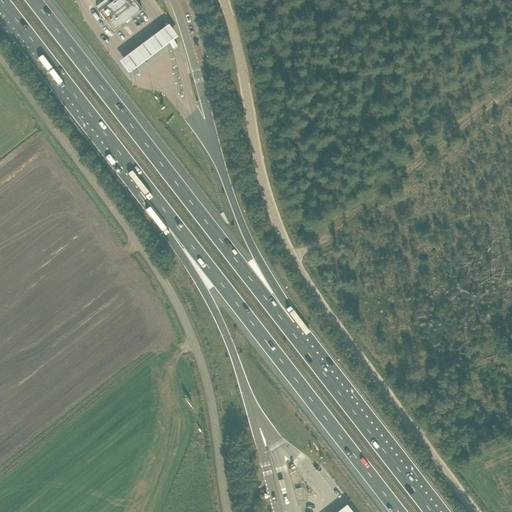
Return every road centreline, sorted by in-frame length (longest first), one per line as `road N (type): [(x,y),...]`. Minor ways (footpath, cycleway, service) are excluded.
road 1 (unclassified): [(476,511),(292,257),(272,211),(225,0)]
road 2 (unclassified): [(229,511),(205,373),(163,277),(0,58)]
road 3 (motorway): [(287,327),(33,0)]
road 4 (motorway): [(145,186),(397,511)]
road 5 (track): [(511,90),(292,257)]
road 6 (motorway): [(145,186),(222,327),(250,403)]
road 7 (motorway): [(0,0),(145,186)]
road 8 (motorway): [(430,511),(287,327)]
road 9 (motorway): [(287,327),(230,193)]
